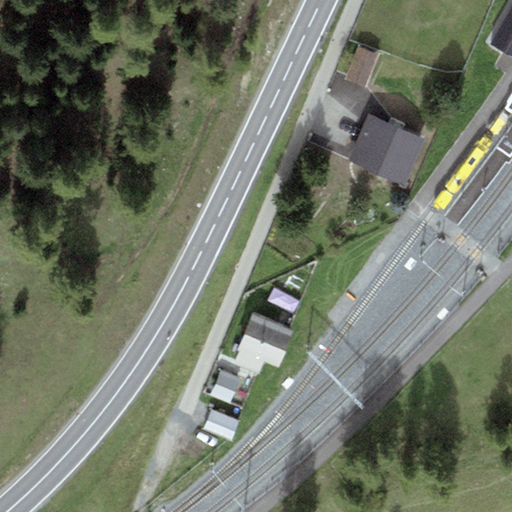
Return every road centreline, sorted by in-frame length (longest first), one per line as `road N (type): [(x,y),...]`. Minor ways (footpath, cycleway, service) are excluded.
road 1 (primary): [(322,0),(151,343),(99,415),(7,511)]
road 2 (unclassified): [(254,511),(511,262)]
